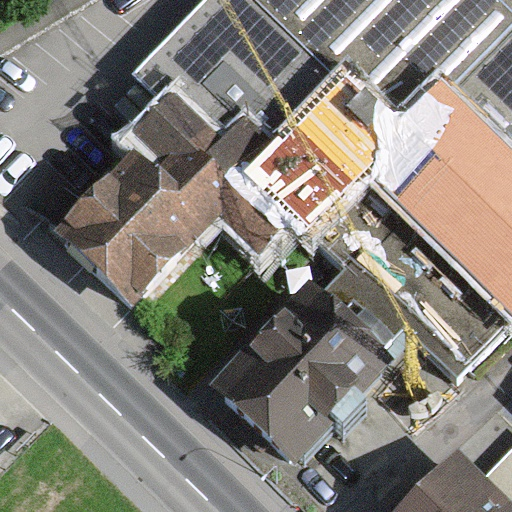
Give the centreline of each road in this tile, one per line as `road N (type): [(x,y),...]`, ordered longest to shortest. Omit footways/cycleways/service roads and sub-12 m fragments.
road 1 (primary): [(214,511),(0,300)]
road 2 (residential): [(511,396),(382,511)]
